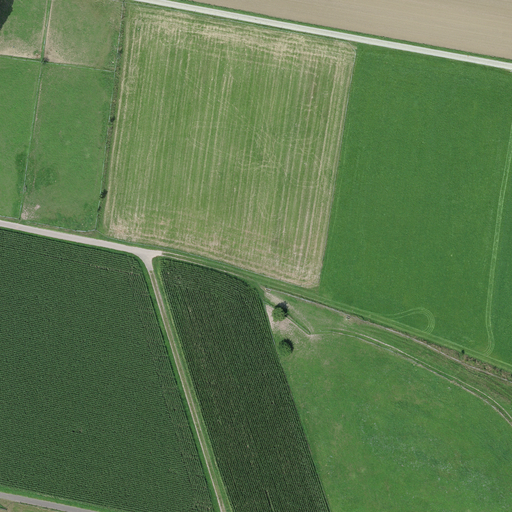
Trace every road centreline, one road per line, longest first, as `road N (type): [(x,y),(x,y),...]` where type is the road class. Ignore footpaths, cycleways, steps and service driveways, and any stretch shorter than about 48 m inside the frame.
road 1 (track): [(511,370),(301,292),(144,251),(224,511)]
road 2 (track): [(141,0),(511,67)]
road 3 (residential): [(0,223),(144,251)]
